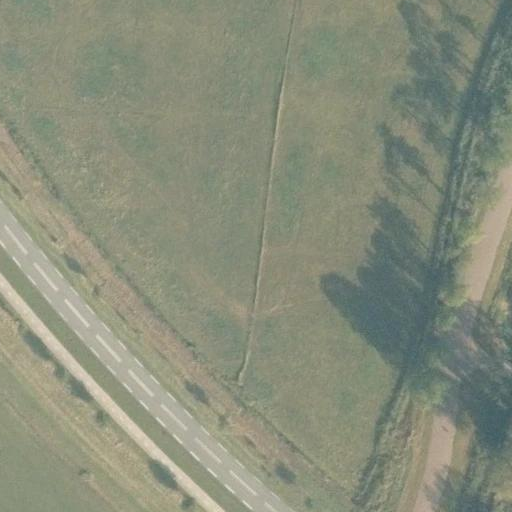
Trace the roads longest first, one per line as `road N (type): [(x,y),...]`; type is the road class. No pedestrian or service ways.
road 1 (secondary): [(274,511),(163,408),(0,229)]
road 2 (unclassified): [(422,511),(511,193)]
